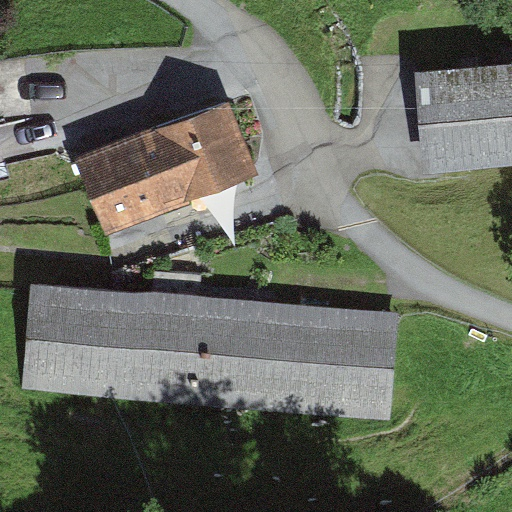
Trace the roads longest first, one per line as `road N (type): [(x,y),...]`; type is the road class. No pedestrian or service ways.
road 1 (unclassified): [(180,0),(248,64),(321,179),(371,238),(417,277),(511,316)]
road 2 (track): [(417,277),(389,297),(211,281),(210,293)]
